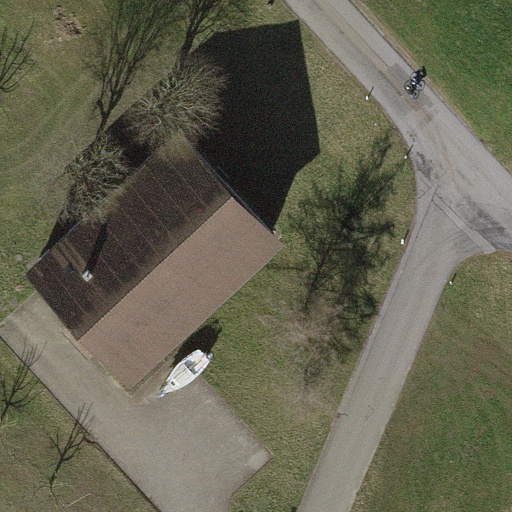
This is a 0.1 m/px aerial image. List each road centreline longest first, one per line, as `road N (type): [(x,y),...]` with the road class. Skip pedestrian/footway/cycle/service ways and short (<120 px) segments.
road 1 (residential): [(326,511),(471,160)]
road 2 (tertiary): [(471,160),(322,0)]
